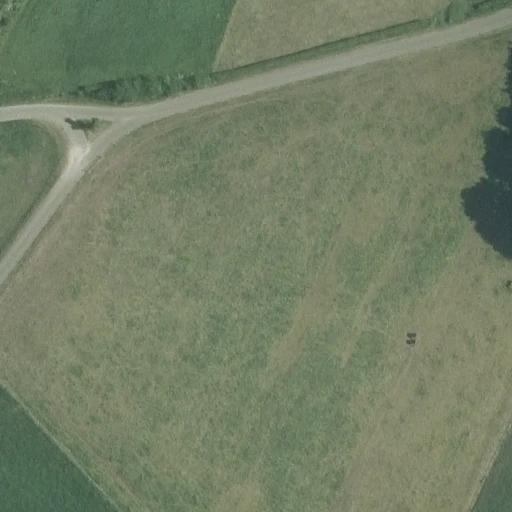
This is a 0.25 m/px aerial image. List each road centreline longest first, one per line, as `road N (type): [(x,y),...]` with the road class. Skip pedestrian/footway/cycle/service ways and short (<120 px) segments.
road 1 (unclassified): [(133,114),(511,15)]
road 2 (unclassified): [(0,279),(82,160)]
